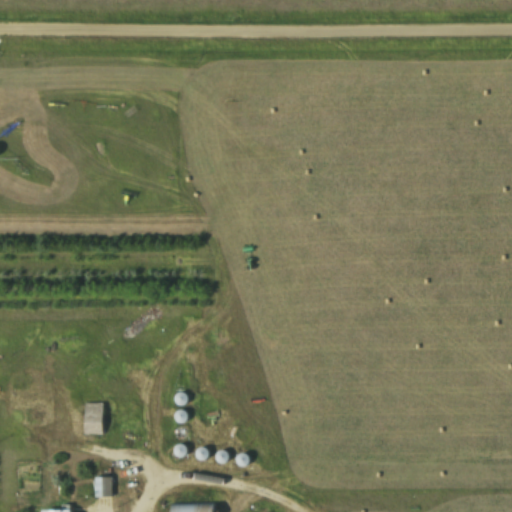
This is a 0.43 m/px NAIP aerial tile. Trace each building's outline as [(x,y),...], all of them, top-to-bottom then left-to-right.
[(187,391),(185,390),(182,391),(180,392),(178,395),(178,397),(178,400),(179,402),(180,403),(182,405),(185,405),(187,405),(189,404),(191,402),(192,401),(193,398),(192,396),(191,393),(189,392),(187,391)] [(89,402),(89,433),(108,433),(108,401),(89,402)] [(186,408),(183,408),(181,410),(179,412),(178,414),(178,417),(179,419),(181,422),(183,423),(185,423),(187,423),(190,422),(192,421),(193,419),(194,417),(193,414),(192,412),(191,410),(188,408),(186,408)] [(186,457),(189,456),(191,454),(192,452),(192,450),(192,447),(190,445),(188,443),(186,443),(184,442),(182,443),(180,444),(178,446),(177,448),(177,451),(178,453),(179,455),(181,456),(184,457),(186,457)] [(207,460),(209,460),(211,459),(213,457),(214,455),(214,453),(213,451),(212,448),(210,447),(208,446),(206,446),(203,447),(202,448),(200,450),(200,452),(200,455),(201,457),(202,459),(204,460),(207,460)] [(231,460),(232,458),(233,456),(233,454),(232,452),(231,450),(229,449),(227,449),(225,449),(223,450),(222,451),(221,453),(220,455),(220,457),(221,459),(223,460),(225,461),(227,462),(229,461),(231,460)] [(250,452),(248,452),(245,452),(243,453),(242,454),(241,456),(240,459),(240,461),(241,463),(243,465),(245,466),(248,466),(250,465),(252,464),(254,462),(254,460),(254,457),(253,455),(252,453),(250,452)] [(99,476),(101,496),(116,495),(115,475),(99,476)] [(174,503),(174,511),(218,511),(218,502),(174,503)]
